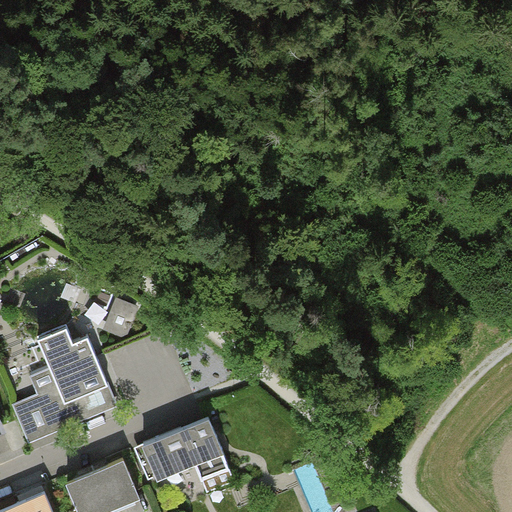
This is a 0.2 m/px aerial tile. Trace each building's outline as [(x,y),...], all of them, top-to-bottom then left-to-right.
[(98,289),(95,324),(134,327),(136,292),(98,289)] [(14,403),(31,443),(122,405),(93,338),(81,343),(74,326),(41,341),(52,368),(32,377),(39,393),(14,403)] [(0,436),(11,432),(0,404),(0,436)] [(219,414),(147,445),(167,491),(239,461),(219,414)] [(132,456),(71,482),(83,511),(108,511),(148,495),(132,456)] [(60,511),(53,494),(11,511),(60,511)]
